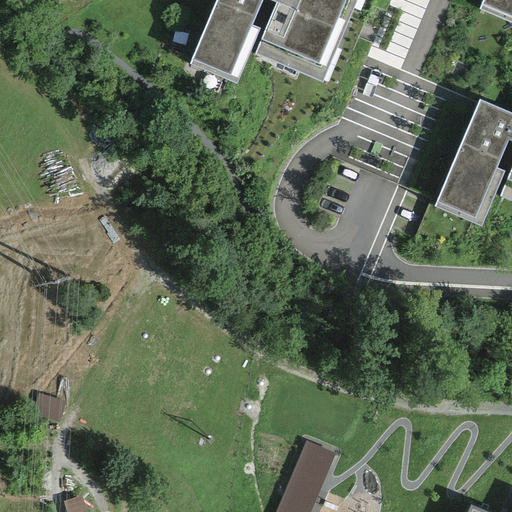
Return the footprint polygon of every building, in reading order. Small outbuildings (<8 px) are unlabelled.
[(329,0),(206,0),(183,57),(218,71),(248,0),(259,0),(266,2),(251,38),(304,60),(329,0)] [(511,0),(472,0),(473,0),(508,15),(511,4),(511,0)] [(511,115),(471,99),(429,197),(464,212),(496,136),(511,143),(497,178),(511,184),(511,115)] [(278,511),(318,511),(342,454),(308,440),(278,511)] [(511,511),(511,502),(471,486),(460,511),(511,511)] [(93,511),(91,497),(70,501),(71,511),(93,511)]
